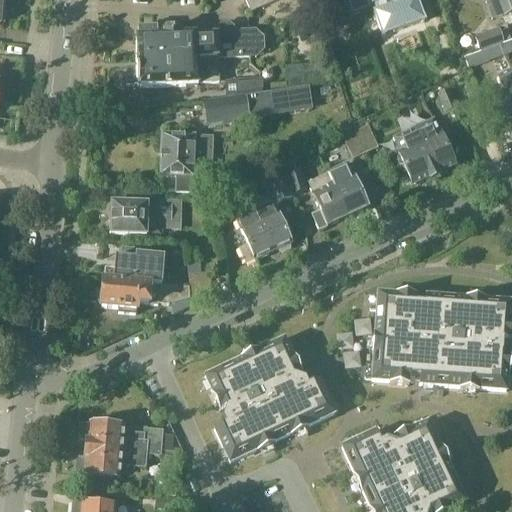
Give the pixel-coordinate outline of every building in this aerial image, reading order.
[(244,0),(250,11),(274,0),(244,0)] [(346,0),(352,15),(373,7),(376,13),(373,14),(382,38),(424,23),(415,0),(346,0)] [(511,0),(493,0),(485,3),(488,13),(511,3),(511,0)] [(511,3),(488,13),(492,22),(510,15),(511,20),(511,3)] [(138,60),(137,60),(218,58),(218,60),(251,59),(251,56),(255,56),(260,51),(260,43),(254,38),(250,38),(250,35),(233,35),(233,32),(233,28),(230,25),(222,25),(218,28),(203,29),(200,32),(200,36),(182,37),(182,33),(178,30),(166,30),(163,33),(163,37),(157,37),(156,29),(154,29),(154,27),(141,27),(141,30),(139,30),(139,38),(137,38),(138,60)] [(507,28),(475,39),(480,53),(503,45),(503,44),(511,40),(507,28)] [(511,41),(499,46),(504,57),(511,54),(511,41)] [(504,57),(499,46),(463,59),(467,70),(504,57)] [(137,68),(126,69),(127,86),(137,86),(137,88),(198,87),(198,85),(206,84),(219,84),(218,61),(218,60),(218,58),(137,60),(137,68)] [(511,74),(511,73),(497,80),(503,93),(496,97),(511,130),(511,129),(511,74)] [(261,81),(237,82),(237,97),(262,94),(261,81)] [(300,109),(297,89),(205,104),(208,124),(248,118),(248,117),(300,109)] [(458,109),(449,90),(437,96),(445,115),(458,109)] [(433,120),(417,128),(422,140),(417,142),(434,179),(439,177),(439,175),(455,167),(445,147),(452,144),(446,132),(440,135),(433,120)] [(378,149),(368,127),(355,133),(365,155),(378,149)] [(430,181),(434,179),(417,142),(422,140),(417,128),(391,140),(413,187),(429,179),(430,181)] [(365,155),(355,133),(343,139),(353,161),(365,155)] [(212,179),(213,152),(213,138),(195,137),(162,136),(160,177),(177,177),(176,193),(195,194),(195,178),(212,179)] [(295,164),(283,169),(291,193),(303,189),(295,164)] [(347,167),(327,176),(347,220),(367,210),(347,167)] [(260,179),(269,197),(270,201),(271,201),(274,200),(277,206),(292,199),(291,193),(283,169),(260,179)] [(319,233),(347,220),(327,176),(307,186),(320,213),(312,217),(319,233)] [(255,213),(273,254),(278,251),(282,255),(290,251),(289,246),(291,245),(272,205),(271,201),(270,201),(269,197),(251,205),(255,213)] [(248,198),(229,207),(247,247),(239,251),(246,265),(254,261),(254,262),(273,254),(255,213),(251,205),(248,198)] [(171,222),(172,206),(112,206),(111,238),(147,238),(147,232),(156,232),(157,222),(171,222)] [(106,270),(105,283),(161,287),(163,259),(137,256),(137,250),(123,249),(122,259),(116,258),(115,271),(106,270)] [(161,287),(105,283),(104,293),(101,297),(100,305),(102,309),(102,311),(119,312),(119,317),(136,318),(137,307),(149,308),(150,302),(158,303),(158,308),(170,308),(170,307),(190,302),(189,289),(187,289),(176,288),(161,287)] [(425,306),(414,305),(415,298),(415,297),(396,295),(396,297),(378,296),(378,298),(371,297),(370,312),(377,312),(375,336),(373,336),(372,355),(373,355),(373,366),(366,366),(365,380),(372,381),(371,383),(390,384),(390,386),(408,387),(409,385),(408,385),(409,379),(419,379),(419,387),(459,390),(459,391),(478,393),(478,391),(506,393),(507,375),(509,375),(510,356),(508,356),(506,356),(507,341),(509,341),(509,342),(511,342),(511,330),(511,323),(511,307),(511,304),(485,303),(485,301),(466,300),(466,301),(425,298),(425,306)] [(214,432),(230,465),(257,452),(257,454),(274,446),(274,444),(290,437),(291,438),(308,430),(307,429),(334,416),(319,382),(307,388),(305,382),(299,380),(297,376),(299,375),(301,375),(293,358),(291,358),(284,342),(259,353),(258,352),(241,360),(242,361),(205,379),(213,395),(211,396),(219,413),(221,412),(227,409),(222,421),(225,426),(214,432)] [(448,511),(465,503),(447,467),(449,466),(441,449),(439,449),(428,424),(411,432),(410,431),(393,439),(394,440),(395,442),(392,444),(386,442),(380,445),(375,434),(341,449),(354,476),(353,477),(361,494),(362,494),(370,510),(368,511),(369,511),(448,511)] [(86,442),(85,451),(145,457),(146,456),(159,457),(162,432),(144,431),(143,443),(122,442),(123,429),(80,425),(79,441),(86,442)] [(145,457),(85,451),(85,461),(77,460),(76,476),(119,479),(120,467),(144,469),(145,457)] [(171,459),(164,459),(161,497),(175,498),(176,490),(172,489),(172,482),(176,482),(179,460),(171,459)] [(174,511),(175,501),(167,500),(165,511),(174,511)]
